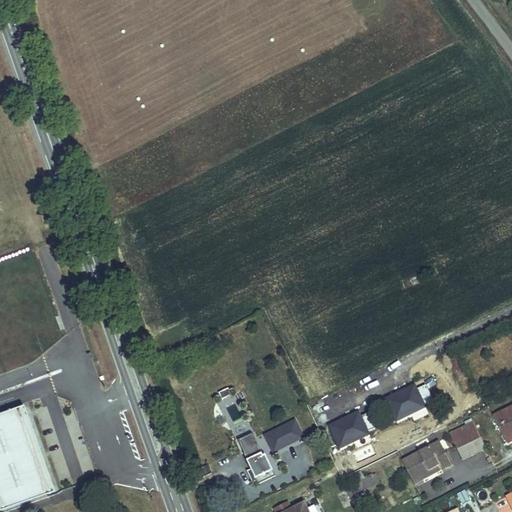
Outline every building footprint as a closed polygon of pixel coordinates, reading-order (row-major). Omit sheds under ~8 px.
[(395,421),(434,401),(423,379),(384,399),(395,421)] [(221,394),(225,401),(234,396),(231,390),(221,394)] [(23,407),(53,493),(59,491),(28,405),(23,407)] [(53,493),(23,407),(0,415),(0,494),(6,510),(53,493)] [(511,407),(494,416),(508,444),(511,441),(511,407)] [(328,422),(338,447),(369,435),(360,410),(328,422)] [(370,411),(362,414),(368,430),(376,427),(370,411)] [(303,437),(295,421),(277,430),(285,446),(303,437)] [(486,449),(474,423),(450,434),(452,438),(447,441),(450,448),(456,445),(463,460),(486,449)] [(285,446),(277,430),(266,436),(274,452),(285,446)] [(276,476),(266,454),(263,456),(253,433),(238,440),(251,469),(257,481),(258,484),(276,476)] [(452,464),(440,442),(403,461),(415,483),(423,479),(420,474),(438,464),(441,469),(452,464)] [(441,469),(438,464),(420,474),(423,479),(441,469)] [(247,471),(253,483),(257,481),(251,469),(247,471)] [(376,475),(347,490),(354,504),(372,496),(368,488),(380,482),(376,475)] [(463,505),(473,500),(468,488),(457,494),(463,505)] [(309,511),(305,502),(285,511),(309,511)]
